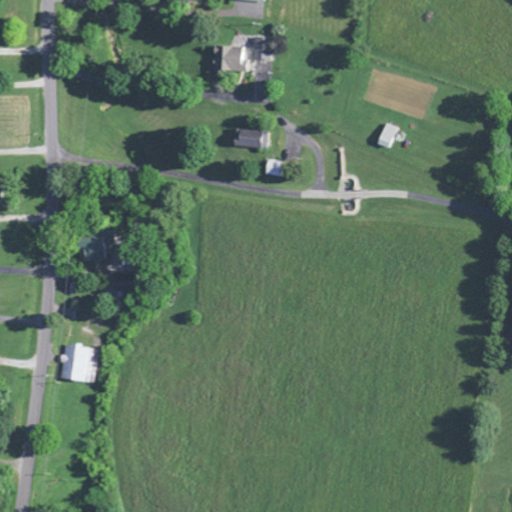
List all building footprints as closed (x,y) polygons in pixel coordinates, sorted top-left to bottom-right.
[(266,63),(267,41),(249,41),(249,63),(266,63)] [(238,75),(239,50),(209,49),(208,74),(238,75)] [(392,131),(381,126),(372,147),(383,152),(392,131)] [(263,152),(264,135),(230,133),(230,150),(263,152)] [(277,167),(262,163),(258,177),(273,181),(277,167)] [(99,235),(75,236),(76,264),(100,263),(99,235)] [(90,385),(91,350),(62,349),(62,358),(59,358),(58,384),(90,385)]
